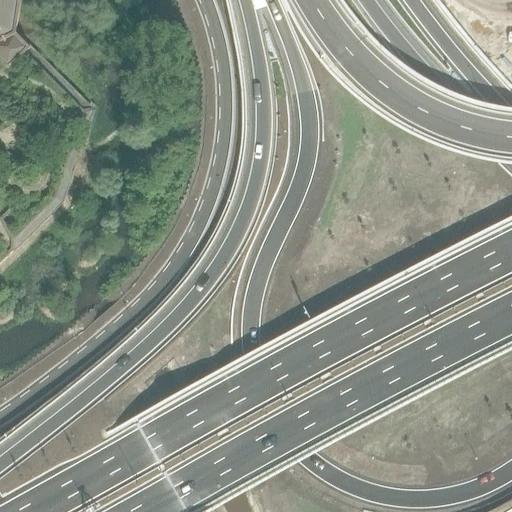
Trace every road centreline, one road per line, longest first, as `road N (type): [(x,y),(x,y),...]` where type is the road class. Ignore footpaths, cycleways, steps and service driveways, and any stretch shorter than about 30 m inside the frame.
road 1 (trunk): [(270,0),(306,95),(310,128),(306,164),(256,288),(250,335),(268,405),(319,470),(373,494),(459,493),(511,468)]
road 2 (trunk): [(245,0),(264,107),(254,189),(236,237),(181,314),(0,463)]
road 3 (trunk): [(511,248),(366,321),(30,511)]
road 4 (secondary): [(203,0),(223,102),(207,204),(144,296),(0,418)]
road 5 (trunk): [(141,511),(511,312)]
road 6 (trunk): [(511,139),(407,106),(367,74),(310,0)]
road 7 (trunk): [(511,147),(414,67),(360,0)]
road 8 (trunk): [(511,124),(407,0)]
